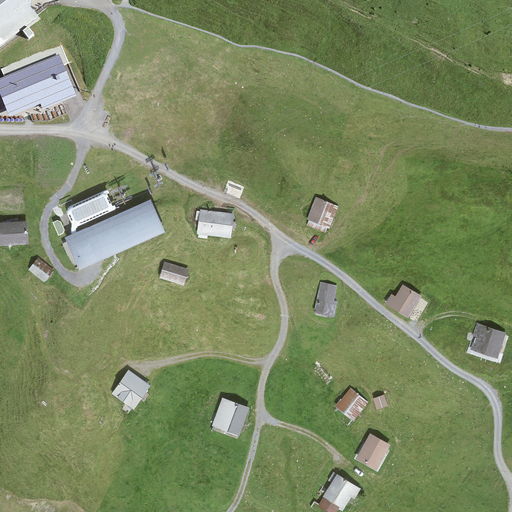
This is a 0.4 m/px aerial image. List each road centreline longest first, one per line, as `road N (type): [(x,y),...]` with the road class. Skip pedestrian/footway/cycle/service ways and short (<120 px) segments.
road 1 (track): [(511,492),(497,451),(494,398),(246,208),(74,131),(119,36),(104,4)]
road 2 (track): [(511,129),(412,105),(291,53),(104,4)]
road 3 (track): [(286,239),(273,273),(284,326),(230,511)]
